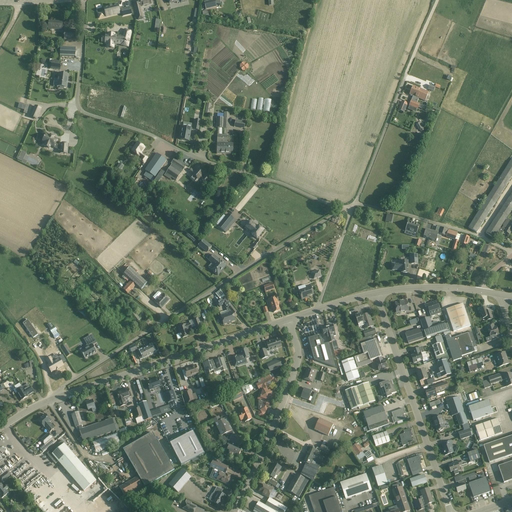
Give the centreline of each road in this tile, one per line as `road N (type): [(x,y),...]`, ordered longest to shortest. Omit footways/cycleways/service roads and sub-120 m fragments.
road 1 (unclassified): [(344,208),(82,111),(83,0)]
road 2 (unclassified): [(59,395),(75,377),(344,208)]
road 3 (unclassified): [(59,395),(288,319)]
road 4 (unclassified): [(449,511),(377,292)]
road 5 (residential): [(232,511),(296,368),(288,319)]
road 6 (unclassified): [(511,252),(355,202)]
road 7 (unclassified): [(355,202),(405,76)]
